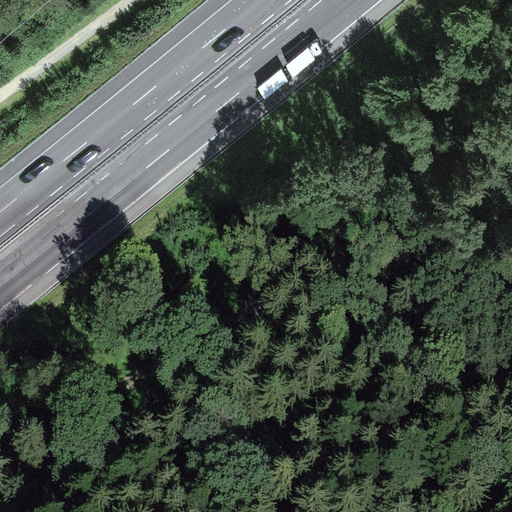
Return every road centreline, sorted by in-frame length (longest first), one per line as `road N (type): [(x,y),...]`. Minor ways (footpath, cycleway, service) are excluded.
road 1 (track): [(511,146),(0,455)]
road 2 (motorway): [(0,285),(351,0)]
road 3 (motorway): [(261,0),(0,212)]
road 4 (track): [(132,0),(0,96)]
